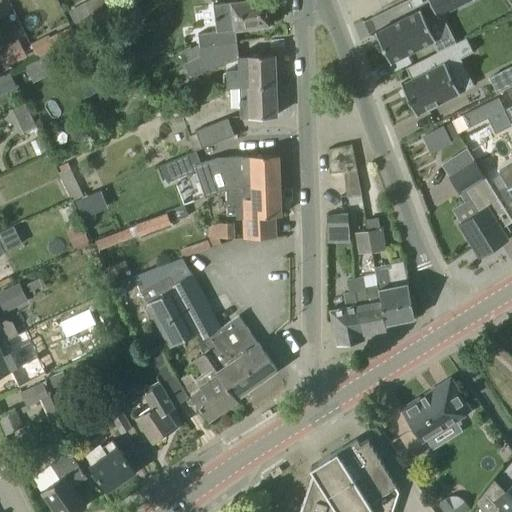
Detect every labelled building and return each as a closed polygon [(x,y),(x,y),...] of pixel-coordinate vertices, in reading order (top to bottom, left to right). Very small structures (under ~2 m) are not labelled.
[(111,8),(106,0),(88,0),(73,8),(81,23),(103,11),(111,8)] [(200,44),(200,47),(228,43),(238,42),(237,27),(270,24),(268,10),(270,9),(269,1),(267,1),(266,0),(231,0),(231,2),(215,3),(217,31),(198,33),(200,44)] [(428,0),(437,17),(470,0),(428,0)] [(421,10),(376,33),(390,62),(436,39),(421,10)] [(50,50),(51,50),(76,37),(72,29),(52,39),(49,35),(31,44),(37,57),(50,50)] [(274,54),(239,55),(238,42),(228,43),(200,47),(201,55),(184,63),(190,75),(239,59),(239,68),(226,68),(227,71),(224,73),(224,82),(227,84),(227,87),(239,86),(240,86),(276,84),(274,54)] [(413,76),(401,82),(416,112),(460,92),(447,64),(462,57),(455,42),(408,65),(413,76)] [(16,62),(7,43),(0,46),(0,57),(5,68),(16,62)] [(201,55),(200,47),(200,44),(192,48),(191,46),(179,52),(184,63),(201,55)] [(60,69),(51,50),(50,50),(37,57),(38,58),(25,64),(34,82),(60,69)] [(511,67),(489,79),(497,96),(511,88),(511,67)] [(10,71),(0,76),(0,80),(6,92),(18,86),(10,71)] [(240,86),(240,99),(241,117),(277,115),(276,84),(240,86)] [(469,127),(504,109),(498,97),(463,115),(469,127)] [(21,135),(37,127),(25,102),(9,110),(21,135)] [(196,150),(234,135),(228,118),(196,131),(197,133),(189,136),(195,150),(196,150)] [(428,146),(449,136),(443,123),(422,133),(428,146)] [(342,172),(357,167),(352,144),(329,149),(329,173),(342,172)] [(203,167),(201,162),(196,150),(195,150),(195,151),(155,167),(162,184),(196,170),(203,167)] [(227,189),(227,187),(280,185),(278,154),(226,156),(217,157),(201,162),(203,167),(196,170),(205,196),(227,189)] [(500,225),(511,218),(474,157),(449,172),(458,189),(465,185),(478,207),(457,220),(478,254),(507,237),(500,225)] [(73,201),(84,196),(68,162),(59,166),(62,172),(60,173),(73,201)] [(357,167),(342,172),(347,197),(361,194),(357,167)] [(246,238),(275,237),(274,215),(281,215),(280,185),(227,187),(227,189),(227,205),(244,204),(246,238)] [(140,234),(142,238),(174,225),(173,222),(189,215),(185,204),(165,212),(165,211),(140,220),(140,221),(135,224),(136,225),(137,225),(140,234)] [(366,222),(368,229),(372,252),(385,250),(379,217),(369,219),(369,221),(366,222)] [(209,238),(235,237),(234,223),(208,223),(209,238)] [(74,247),(89,241),(83,224),(67,230),(74,247)] [(136,225),(129,228),(133,237),(139,234),(140,234),(137,225),(136,225)] [(96,241),(99,250),(133,237),(129,228),(96,241)] [(357,232),(361,254),(372,252),(368,229),(357,232)] [(126,260),(115,265),(119,274),(130,269),(126,260)] [(415,318),(415,317),(403,261),(392,263),(394,271),(376,274),(378,284),(386,323),(415,318)] [(277,369),(258,342),(239,315),(221,327),(192,273),(175,283),(171,275),(141,290),(147,302),(171,346),(194,334),(204,352),(237,399),(238,398),(237,397),(277,369)] [(386,323),(378,284),(366,286),(364,277),(355,279),(356,286),(354,287),(363,339),(365,338),(364,333),(387,329),(386,323)] [(337,344),(363,339),(354,287),(356,286),(355,279),(338,282),(343,307),(330,310),(337,344)] [(20,282),(0,291),(0,301),(5,312),(28,300),(20,282)] [(13,321),(0,318),(0,342),(20,333),(19,333),(13,321)] [(0,375),(20,367),(22,371),(35,365),(26,344),(25,344),(20,333),(0,342),(0,375)] [(194,359),(203,372),(195,378),(191,371),(179,379),(160,346),(146,354),(160,379),(175,406),(192,394),(209,419),(237,399),(204,352),(194,359)] [(51,357),(35,365),(22,371),(18,372),(25,385),(45,376),(61,369),(56,358),(52,359),(51,357)] [(68,381),(64,371),(50,377),(54,387),(68,381)] [(44,377),(45,376),(25,385),(19,388),(27,405),(21,408),(24,413),(33,409),(31,406),(36,404),(37,406),(47,401),(45,399),(49,397),(43,382),(47,380),(44,377)] [(86,397),(79,379),(61,386),(68,404),(86,397)] [(166,412),(175,406),(160,379),(144,388),(146,392),(144,393),(152,405),(137,415),(155,441),(176,427),(166,412)] [(450,379),(403,409),(424,441),(470,410),(450,379)] [(24,426),(17,410),(0,417),(0,422),(5,435),(24,426)] [(121,434),(133,427),(123,410),(111,417),(121,434)] [(368,439),(361,444),(357,438),(343,446),(308,468),(311,474),(310,474),(298,511),(392,511),(399,492),(395,486),(396,485),(368,439)] [(85,454),(92,464),(91,465),(107,489),(111,487),(112,488),(122,481),(121,479),(135,470),(118,446),(116,447),(112,440),(102,446),(100,444),(85,454)] [(76,458),(75,459),(70,451),(51,464),(60,477),(42,490),(56,511),(74,511),(86,504),(74,486),(89,476),(76,458)] [(511,511),(511,486),(506,492),(494,480),(476,503),(483,511),(511,511)] [(454,509),(446,498),(438,504),(444,511),(467,511),(471,509),(465,500),(454,509)]
